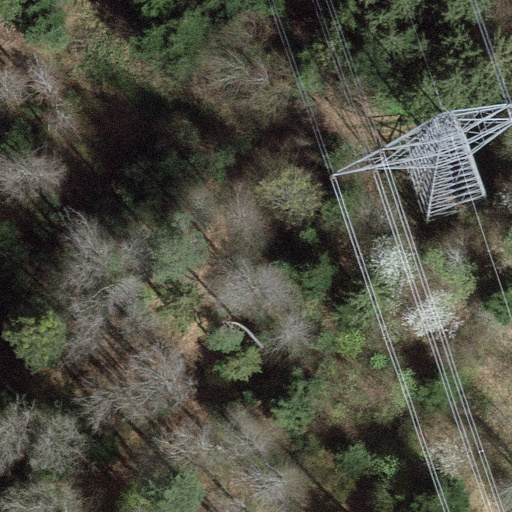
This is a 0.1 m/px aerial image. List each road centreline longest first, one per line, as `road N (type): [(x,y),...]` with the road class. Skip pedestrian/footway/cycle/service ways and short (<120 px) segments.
road 1 (track): [(511,122),(289,130),(139,110),(0,79)]
road 2 (track): [(511,267),(442,330),(379,439),(357,511)]
